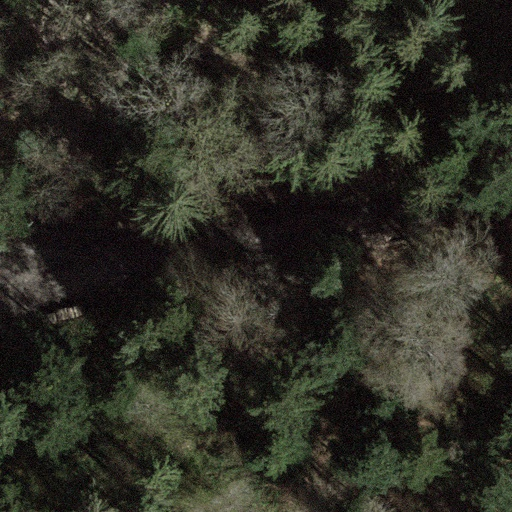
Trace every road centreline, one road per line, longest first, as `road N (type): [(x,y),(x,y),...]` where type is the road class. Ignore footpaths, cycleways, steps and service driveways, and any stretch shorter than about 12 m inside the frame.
road 1 (track): [(0,327),(119,292),(511,225)]
road 2 (track): [(0,261),(119,292)]
